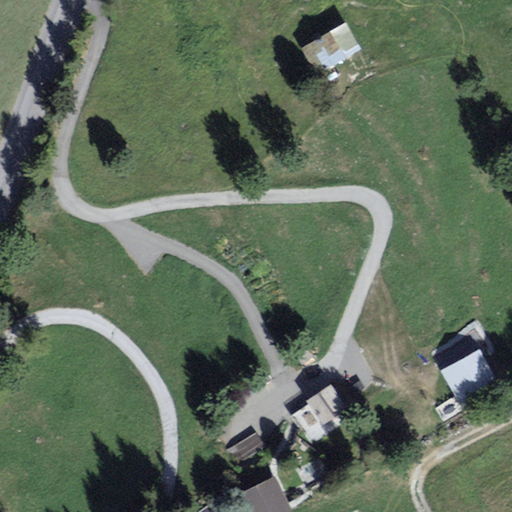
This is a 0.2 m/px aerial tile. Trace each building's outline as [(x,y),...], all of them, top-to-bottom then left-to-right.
[(343,26),(300,52),(317,80),(360,54),(343,26)] [(478,352),(440,372),(455,400),(493,380),(478,352)] [(325,386),(303,401),(320,426),(342,412),(325,386)] [(225,442),(241,486),(277,473),(261,429),(225,442)] [(271,477),(235,495),(243,511),(286,511),(289,511),(271,477)]
